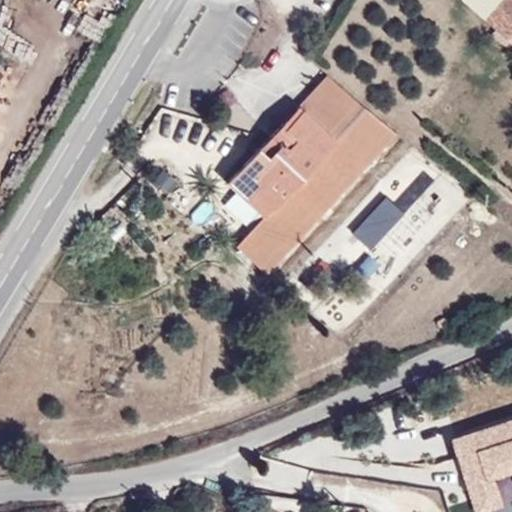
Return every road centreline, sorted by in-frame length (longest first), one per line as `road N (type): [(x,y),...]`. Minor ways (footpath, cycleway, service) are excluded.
road 1 (unclassified): [(511,324),(191,465),(0,493)]
road 2 (primary): [(0,286),(171,0)]
